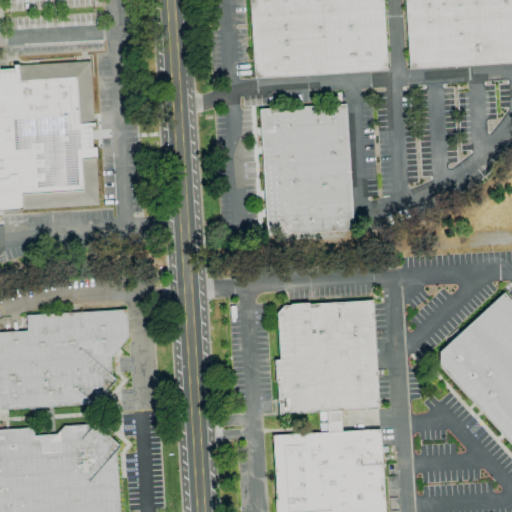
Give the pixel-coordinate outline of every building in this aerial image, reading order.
[(253,78),(248,0),(382,0),(386,71),(253,78)] [(511,62),(409,69),(404,0),(511,0),(511,62)] [(0,211),(0,69),(14,69),(13,65),(21,65),(90,61),(93,119),(94,119),(94,128),(87,129),(88,148),(95,147),(96,159),(95,159),(98,205),(0,211)] [(266,235),(258,109),(345,104),(352,230),(266,235)] [(511,511),(511,446),(437,365),(438,352),(502,293),(511,303),(511,511)] [(282,306),(289,305),(289,304),(308,303),(308,304),(372,301),(378,409),(339,411),(325,412),(278,414),(276,382),(274,382),(273,360),(278,360),(275,314),(282,306)] [(0,410),(0,332),(26,331),(25,315),(125,310),(127,338),(110,358),(110,373),(115,380),(93,405),(75,405),(0,410)] [(326,432),(325,412),(339,411),(340,432),(326,432)] [(0,511),(0,429),(32,428),(33,436),(56,434),(63,426),(94,424),(118,446),(115,450),(118,511),(0,511)] [(274,511),(274,500),(275,500),(272,435),(326,432),(340,432),(379,430),(383,511),(274,511)]
